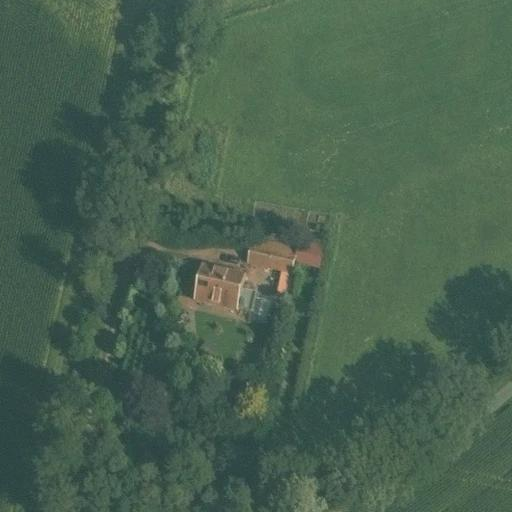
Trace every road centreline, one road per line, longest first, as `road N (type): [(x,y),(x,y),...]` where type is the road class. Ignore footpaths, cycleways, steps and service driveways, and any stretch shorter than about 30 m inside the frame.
road 1 (track): [(24,511),(123,0)]
road 2 (unclassified): [(511,377),(407,472),(328,511)]
